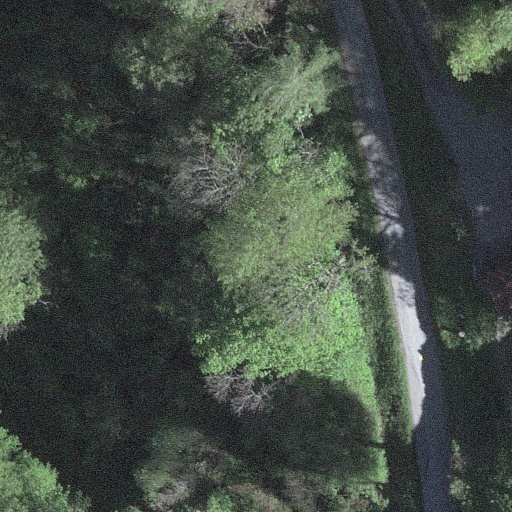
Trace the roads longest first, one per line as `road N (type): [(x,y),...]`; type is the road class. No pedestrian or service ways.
road 1 (unclassified): [(436,511),(418,341),(343,0)]
road 2 (track): [(487,228),(461,133),(402,0)]
